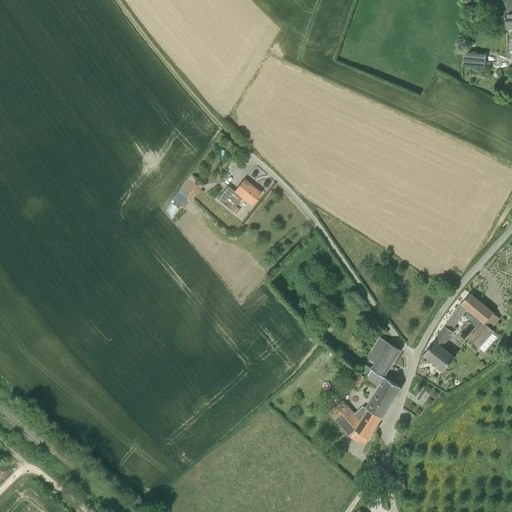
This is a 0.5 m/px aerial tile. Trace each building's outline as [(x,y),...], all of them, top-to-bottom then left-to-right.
[(464,52),(462,66),(486,69),(487,54),(464,52)] [(178,192),(186,197),(195,184),(187,179),(178,192)] [(261,193),(243,179),(234,191),(227,186),(223,192),(217,199),(232,210),(242,197),(252,205),(261,193)] [(484,352),(499,336),(491,329),(500,318),(493,313),(494,313),(470,293),(424,354),(443,370),(455,356),(443,347),(453,332),(452,331),(467,309),(482,322),(468,337),(484,352)] [(372,369),(384,376),(401,349),(381,337),(368,358),(375,362),(372,369)] [(360,389),(366,379),(358,373),(351,383),(360,389)] [(382,417),(394,397),(378,387),(366,407),(382,417)] [(357,432),(368,438),(382,417),(366,407),(364,405),(355,414),(343,400),(329,412),(351,437),(357,432)]
